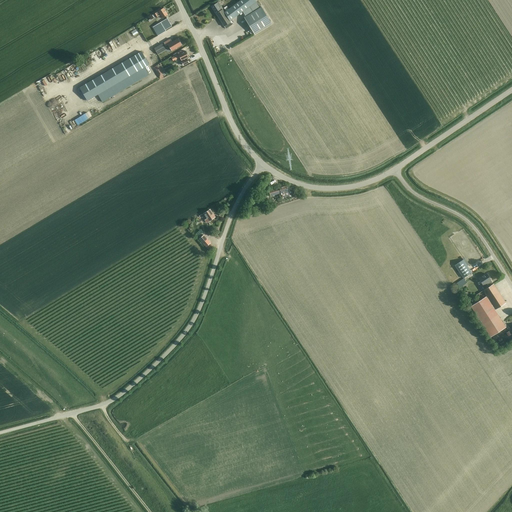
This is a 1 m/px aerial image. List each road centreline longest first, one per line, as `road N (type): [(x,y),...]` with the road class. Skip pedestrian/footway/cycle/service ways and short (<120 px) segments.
road 1 (unclassified): [(0,433),(97,406),(154,368),(202,309),(262,165)]
road 2 (unclassified): [(262,165),(227,115),(177,0)]
road 3 (unclassified): [(511,286),(464,218),(418,196),(394,169)]
road 4 (unclassified): [(394,169),(511,90)]
road 5 (unclassified): [(262,165),(327,189),(394,169)]
road 6 (track): [(72,413),(150,511)]
